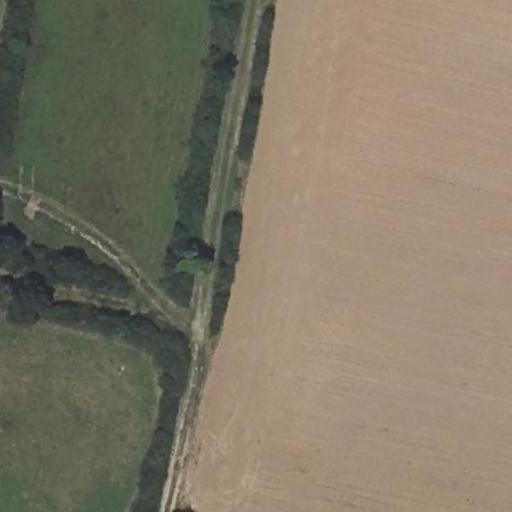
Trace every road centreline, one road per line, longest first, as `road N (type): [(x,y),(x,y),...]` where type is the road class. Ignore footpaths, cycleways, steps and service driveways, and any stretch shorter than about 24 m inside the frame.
road 1 (track): [(165,511),(202,337),(222,142),(252,0)]
road 2 (track): [(202,337),(93,233),(0,183)]
